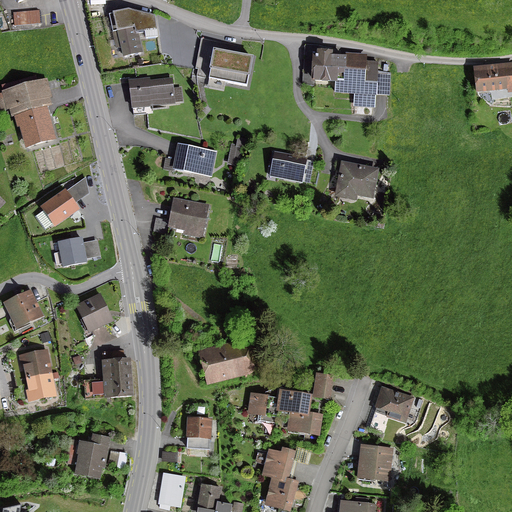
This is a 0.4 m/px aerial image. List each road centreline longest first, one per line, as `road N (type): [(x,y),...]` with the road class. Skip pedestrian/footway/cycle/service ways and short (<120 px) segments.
road 1 (tertiary): [(67,0),(133,267)]
road 2 (tertiary): [(133,267),(149,385),(134,511)]
road 3 (residential): [(293,38),(214,28),(139,0)]
road 4 (residential): [(361,376),(312,511)]
road 5 (residential): [(0,289),(28,277),(72,290),(133,267)]
